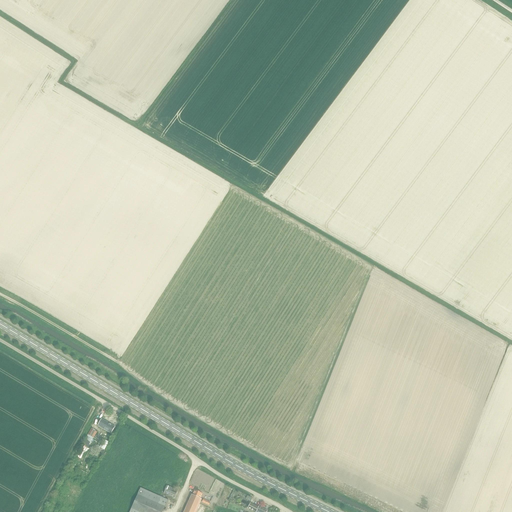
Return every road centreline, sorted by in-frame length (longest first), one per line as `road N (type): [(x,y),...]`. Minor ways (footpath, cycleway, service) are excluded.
road 1 (secondary): [(326,511),(0,322)]
road 2 (unclassified): [(289,511),(0,339)]
road 3 (track): [(0,294),(118,363)]
